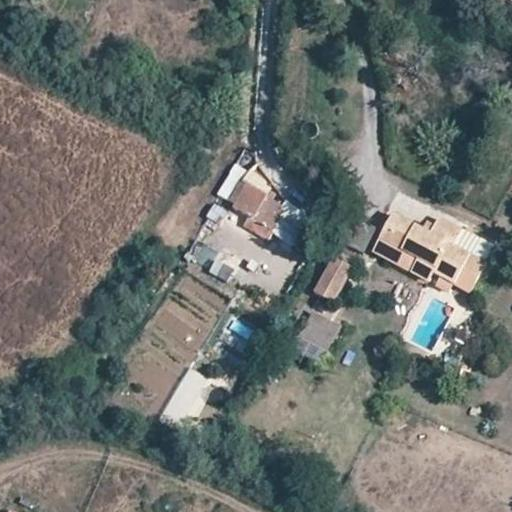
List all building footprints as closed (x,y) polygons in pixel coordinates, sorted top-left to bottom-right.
[(308,213),(250,176),(252,174),(236,164),(215,195),(247,216),(241,224),(269,242),(278,227),(292,237),(308,213)] [(207,218),(222,224),(228,208),(213,202),(207,218)] [(452,286),(469,260),(452,249),(459,233),(439,222),(429,237),(394,217),(380,241),(435,272),(433,276),(452,286)] [(314,292),(335,302),(354,263),(333,253),(314,292)] [(325,364),(340,321),(309,311),(295,353),(325,364)]
